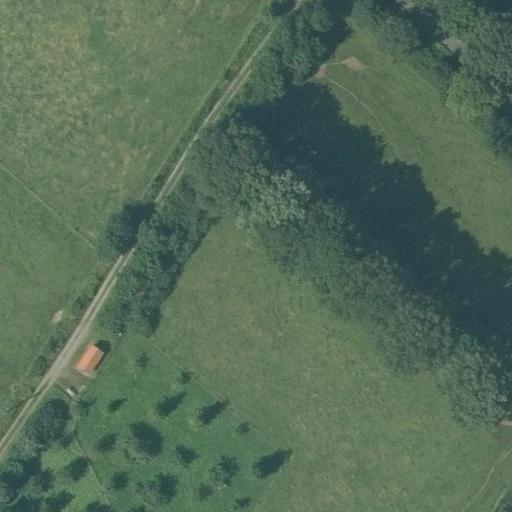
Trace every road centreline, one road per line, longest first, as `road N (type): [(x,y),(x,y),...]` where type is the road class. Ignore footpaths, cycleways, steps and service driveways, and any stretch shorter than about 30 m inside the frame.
road 1 (track): [(295,0),(0,452)]
road 2 (secondary): [(413,0),(511,91)]
